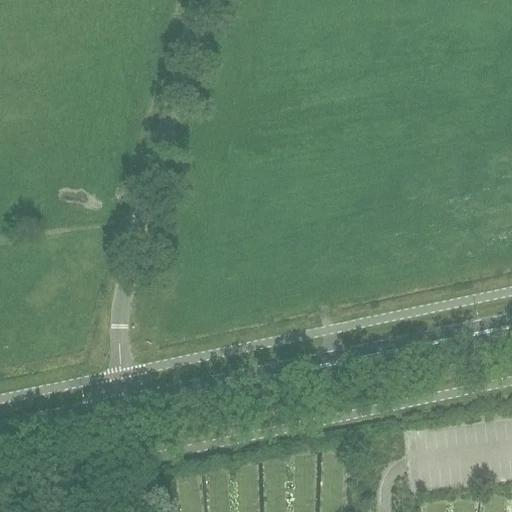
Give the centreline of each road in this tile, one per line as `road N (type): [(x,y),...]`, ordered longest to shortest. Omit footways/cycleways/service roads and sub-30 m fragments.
road 1 (unclassified): [(124,410),(124,279),(198,0)]
road 2 (primary): [(124,410),(511,326)]
road 3 (primary): [(0,434),(124,410)]
